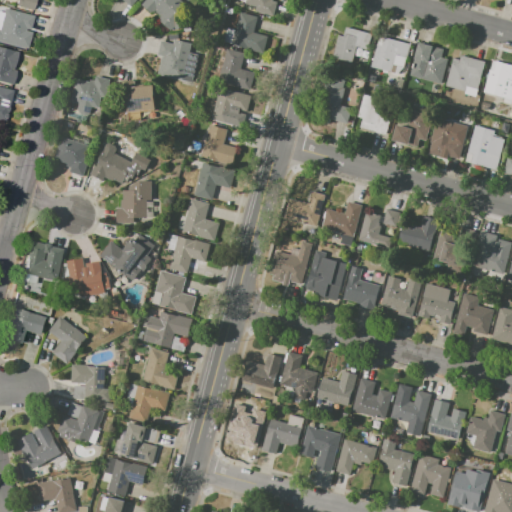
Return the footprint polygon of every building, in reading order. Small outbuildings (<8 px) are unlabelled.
[(35,0),(33,10),(16,6),(18,0),(35,0)] [(142,4),(145,0),(181,0),(186,4),(176,14),(185,21),(176,30),(173,27),(170,30),(158,19),(160,16),(154,11),(152,14),(142,4)] [(245,0),(272,0),(272,1),(275,2),(275,3),(277,4),(274,13),(271,13),(271,15),(256,10),(257,6),(245,3),(245,0)] [(0,24),(3,13),(14,16),(16,11),(34,16),(30,30),(25,28),(24,34),(22,33),(18,46),(0,41),(0,24)] [(240,12),(258,17),(254,32),(268,36),(264,52),(232,44),(240,12)] [(331,58),(337,35),(342,37),(345,27),(371,34),(367,50),(356,47),(352,63),(331,58)] [(379,36),(410,44),(405,62),(404,66),(400,71),(396,72),(393,73),(390,72),(370,67),(379,36)] [(158,74),(162,55),(157,54),(161,41),(173,44),(174,39),(191,43),(189,52),(199,54),(192,83),(158,74)] [(418,42),(443,49),(441,57),(448,59),(442,83),(410,75),(412,68),(414,68),(415,62),(414,62),(418,42)] [(0,46),(18,52),(13,70),(16,71),(12,84),(0,81),(0,46)] [(227,48),(245,53),(241,68),(255,72),(251,90),(218,81),(227,48)] [(453,58),(460,60),(461,56),(485,62),(478,88),(467,86),(465,91),(446,86),(453,58)] [(493,60),(511,65),(511,99),(484,91),(490,69),(491,69),(493,60)] [(325,75),(345,80),(343,88),(345,88),(341,106),(351,108),(347,124),(328,119),(327,123),(314,119),(325,75)] [(71,101),(77,79),(89,82),(90,79),(95,81),(96,76),(110,80),(106,97),(102,96),(98,108),(92,107),(90,113),(86,115),(79,113),(77,109),(79,103),(71,101)] [(154,110),(153,85),(125,86),(126,120),(140,119),(140,110),(154,110)] [(0,86),(13,90),(6,120),(4,121),(1,122),(0,122),(0,86)] [(251,96),(247,111),(240,109),(239,112),(246,114),(242,127),(211,118),(220,87),(251,96)] [(363,94),(383,99),(379,115),(390,118),(386,134),(360,127),(363,118),(357,116),(363,94)] [(396,124),(408,127),(412,110),(433,115),(426,141),(420,139),(418,147),(392,140),(396,124)] [(437,118),(468,126),(459,159),(447,156),(447,158),(428,153),(437,118)] [(210,124),(228,129),(224,143),(237,147),(232,165),(200,156),(210,124)] [(475,125),(495,131),(494,136),(505,139),(497,170),(465,162),(475,125)] [(61,137),(89,146),(85,157),(89,158),(83,176),(69,171),(71,167),(66,166),(67,163),(54,159),(61,137)] [(90,174),(98,158),(103,161),(109,149),(134,162),(122,184),(114,180),(113,181),(105,177),(103,181),(90,174)] [(508,157),(511,158),(511,175),(503,173),(508,157)] [(203,163),(219,167),(220,166),(235,171),(230,188),(216,184),(211,200),(194,194),(203,163)] [(116,223),(116,208),(121,208),(121,199),(123,199),(123,190),(129,190),(129,187),(140,181),(152,181),(152,200),(146,200),(146,218),(134,218),(134,223),(116,223)] [(284,218),(289,198),(307,203),(310,191),(325,195),(317,227),(284,218)] [(183,231),(191,199),(209,203),(205,219),(219,222),(215,239),(183,231)] [(321,229),(326,209),(345,214),(348,201),(362,205),(353,237),(321,229)] [(366,212),(384,217),(386,209),(401,213),(392,245),(360,236),(366,212)] [(403,223),(421,227),(424,215),(438,219),(430,251),(397,243),(403,223)] [(440,257),(444,240),(459,244),(463,229),(476,232),(468,264),(440,257)] [(482,231),(498,236),(497,240),(509,243),(508,249),(511,250),(503,276),(471,266),(482,231)] [(349,246),(352,237),(334,232),(331,240),(349,246)] [(100,255),(111,241),(123,250),(131,240),(134,241),(139,234),(154,245),(147,255),(151,258),(146,265),(146,266),(142,271),(140,270),(133,280),(100,255)] [(209,244),(205,261),(190,257),(186,273),(163,267),(172,234),(209,244)] [(24,273),(28,256),(27,256),(30,241),(46,244),(46,242),(53,244),(53,245),(64,248),(57,280),(24,273)] [(275,250),(298,257),(302,241),(312,244),(301,284),(290,281),(289,283),(289,284),(273,279),(274,274),(269,273),(275,250)] [(316,250),(327,253),(323,269),(330,271),(332,263),(346,267),(337,298),(326,295),(328,288),(322,287),(321,289),(317,288),(317,290),(306,287),(316,250)] [(66,260),(83,257),(84,267),(86,267),(86,263),(99,261),(102,273),(106,272),(106,277),(107,276),(109,287),(104,288),(105,292),(73,298),(66,260)] [(352,267),(362,269),(359,280),(380,286),(374,307),(343,299),(352,267)] [(161,270),(185,277),(181,293),(196,296),(191,314),(176,310),(176,309),(153,303),(161,270)] [(388,275),(401,279),(399,288),(406,290),(408,278),(421,282),(412,318),(398,314),(399,311),(380,306),(388,275)] [(427,283),(451,290),(448,300),(455,302),(449,324),(441,322),(442,317),(430,314),(429,319),(418,316),(427,283)] [(463,293),(480,298),(477,306),(493,310),(487,335),(473,331),(474,328),(466,326),(464,335),(454,332),(463,293)] [(500,306),(511,309),(511,347),(509,347),(510,342),(492,337),(500,306)] [(15,307),(46,317),(41,335),(26,330),(22,343),(6,338),(15,307)] [(161,311),(178,316),(178,315),(192,319),(187,336),(174,333),(170,348),(143,341),(150,315),(159,318),(161,311)] [(60,316),(87,337),(67,363),(52,352),(61,340),(49,331),(60,316)] [(151,347),(169,352),(164,370),(178,374),(174,390),(142,382),(151,347)] [(288,352),(303,355),(300,368),(317,372),(312,392),(307,391),(305,400),(293,397),(295,388),(280,384),(288,352)] [(246,360),(265,364),(267,353),(281,357),(273,388),(241,380),(246,360)] [(85,398),(85,383),(71,383),(72,364),(88,365),(88,366),(105,367),(104,389),(110,389),(110,401),(100,401),(100,399),(85,398)] [(322,377),(339,382),(342,370),(357,374),(348,406),(317,398),(322,377)] [(361,378),(375,381),(372,394),(377,396),(379,388),(392,392),(384,419),(352,410),(361,378)] [(399,384),(411,386),(408,401),(414,402),(417,390),(432,394),(420,436),(404,431),(407,421),(390,417),(399,384)] [(138,385),(169,393),(164,411),(151,407),(147,421),(130,416),(138,385)] [(435,399),(450,403),(448,410),(452,411),(453,408),(466,412),(459,438),(425,430),(435,399)] [(100,412),(88,443),(57,431),(64,414),(78,420),(84,405),(100,412)] [(235,406),(266,414),(258,446),(243,442),(247,430),(229,425),(235,406)] [(490,410),(505,414),(500,432),(496,431),(490,452),(472,447),(476,436),(466,433),(470,417),(483,420),(484,417),(488,418),(490,410)] [(511,414),(509,413),(505,430),(509,431),(503,454),(511,456),(511,414)] [(261,450),(266,433),(267,433),(271,418),(302,426),(296,447),(279,442),(276,454),(261,450)] [(130,422),(147,427),(143,442),(157,446),(152,463),(121,455),(130,422)] [(17,440),(31,432),(38,446),(41,444),(34,431),(46,425),(61,453),(32,469),(17,440)] [(308,425),(340,434),(330,471),(314,467),(317,457),(319,457),(321,450),(314,448),(312,457),(300,454),(308,425)] [(344,439),(377,448),(373,464),(360,461),(358,469),(350,467),(348,474),(334,471),(344,439)] [(384,439),(395,441),(394,449),(415,454),(406,485),(392,481),(395,471),(378,466),(384,439)] [(420,454),(440,459),(438,464),(451,468),(443,497),(430,494),(432,484),(427,483),(424,494),(410,490),(420,454)] [(108,457),(147,467),(142,485),(129,481),(125,496),(107,491),(109,482),(102,480),(108,457)] [(457,463),(469,466),(468,469),(488,474),(479,510),(458,506),(445,504),(457,463)] [(77,511),(70,511),(57,511),(55,498),(41,501),(37,483),(53,480),(70,477),(77,511)] [(483,511),(492,479),(511,484),(511,511),(483,511)] [(95,511),(101,494),(127,502),(124,511),(95,511)]
